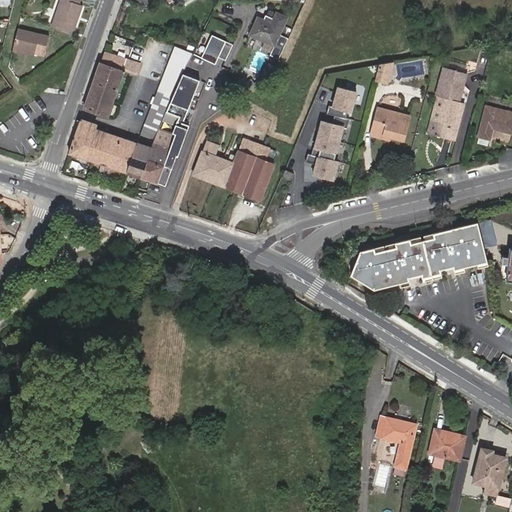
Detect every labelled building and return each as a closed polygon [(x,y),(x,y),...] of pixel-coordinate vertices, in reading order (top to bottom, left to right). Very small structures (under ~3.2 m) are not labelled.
[(59,0),(50,26),(70,33),(80,5),(78,4),(79,0),(59,0)] [(264,21),(257,18),(248,37),(274,49),(270,57),(278,61),(287,40),(279,37),(287,20),(275,15),(272,21),(265,17),(264,21)] [(48,36),(17,29),(13,45),(28,49),(27,54),(43,57),(48,36)] [(13,45),(12,51),(27,54),(28,49),(13,45)] [(173,90),(176,84),(179,76),(180,76),(184,68),(191,53),(173,47),(158,85),(173,90)] [(133,62),(104,52),(101,61),(99,62),(98,65),(121,73),(124,65),(131,68),(133,62)] [(121,73),(98,65),(82,109),(84,110),(107,118),(125,71),(137,75),(139,64),(133,62),(131,68),(124,65),(121,73)] [(387,85),(392,63),(378,65),(374,82),(387,85)] [(444,99),(455,101),(461,73),(441,68),(434,97),(444,99)] [(151,147),(139,178),(156,184),(159,176),(169,180),(189,127),(184,125),(199,83),(180,76),(179,76),(176,84),(173,90),(160,125),(155,138),(151,147)] [(145,120),(160,125),(173,90),(158,85),(145,120)] [(328,108),(327,113),(346,118),(347,114),(350,114),(355,95),(338,90),(332,109),(328,108)] [(440,117),(434,135),(453,139),(463,103),(455,101),(444,99),(440,117)] [(370,131),(391,138),(402,141),(408,116),(377,107),(370,131)] [(511,125),(511,113),(486,107),(478,137),(488,140),(491,130),(510,134),(511,125)] [(346,118),(327,113),(326,116),(334,118),(332,126),(321,123),(318,136),(338,142),(342,128),(346,129),(348,121),(345,120),(346,118)] [(429,134),(434,135),(440,117),(435,116),(429,134)] [(95,125),(80,120),(68,154),(123,173),(134,141),(125,138),(124,145),(92,134),(94,128),(95,125)] [(140,132),(155,138),(160,125),(145,120),(140,132)] [(124,145),(125,138),(94,128),(92,134),(124,145)] [(389,143),(391,138),(370,131),(368,138),(389,143)] [(338,142),(318,136),(314,150),(312,149),(311,153),(333,160),(338,142)] [(193,177),(259,202),(273,167),(264,163),(269,151),(242,140),(232,165),(213,158),(217,147),(206,143),(193,177)] [(134,141),(123,173),(139,178),(151,147),(134,141)] [(333,160),(311,153),(310,157),(307,156),(304,164),(315,167),(312,177),(332,183),(338,162),(333,161),(333,160)] [(292,176),(284,172),(281,179),(289,184),(292,176)] [(156,184),(166,188),(169,180),(159,176),(156,184)] [(410,238),(360,250),(360,276),(383,286),(408,280),(407,276),(421,273),(421,276),(440,272),(439,268),(452,265),(453,269),(487,261),(477,222),(433,232),(434,237),(411,242),(410,238)] [(511,250),(511,257),(503,257),(502,265),(510,266),(508,281),(511,281),(511,250)] [(405,468),(417,425),(388,418),(387,421),(380,420),(376,436),(401,442),(395,466),(405,468)] [(459,461),(464,437),(453,434),(453,437),(436,432),(431,454),(459,461)] [(493,455),(494,451),(482,448),(473,482),(486,486),(485,493),(496,496),(506,458),(493,455)]
